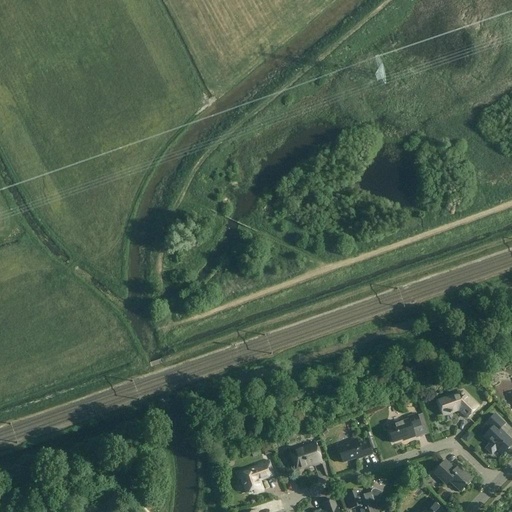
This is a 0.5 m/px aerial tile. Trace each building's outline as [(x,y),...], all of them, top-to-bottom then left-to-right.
[(459,410),(467,419),(478,408),(462,393),(438,402),(443,416),(450,413),(450,414),(452,413),(459,410)] [(421,426),(417,415),(408,418),(409,420),(387,428),(392,443),(407,438),(408,440),(415,437),(412,429),(421,426)] [(484,437),(490,444),(485,449),(492,455),(497,450),(502,455),(511,445),(511,441),(500,430),(505,425),(495,415),(486,424),(491,429),(484,437)] [(372,455),(368,442),(358,445),(356,440),(350,442),(350,444),(338,448),(337,445),(336,445),(342,463),(356,459),(356,460),(372,455)] [(313,465),(322,462),(314,441),(315,445),(291,453),(289,450),(296,470),(313,464),(313,465)] [(274,476),(268,461),(258,465),(259,467),(238,474),(240,480),(241,480),(246,494),(253,491),(254,494),(263,491),(259,480),(263,479),(263,480),(274,476)] [(449,482),(460,492),(472,480),(458,467),(455,470),(445,461),(433,473),(446,485),(449,482)] [(377,511),(376,506),(382,493),(377,490),(376,490),(375,490),(374,490),(373,490),(373,491),(372,491),(372,492),(371,493),(371,494),(371,495),(361,498),(359,492),(345,496),(350,509),(357,506),(359,511),(377,511)] [(434,511),(439,507),(428,499),(420,509),(423,511),(434,511)] [(338,511),(337,507),(336,508),(334,500),(323,504),(325,511),(338,511)]
